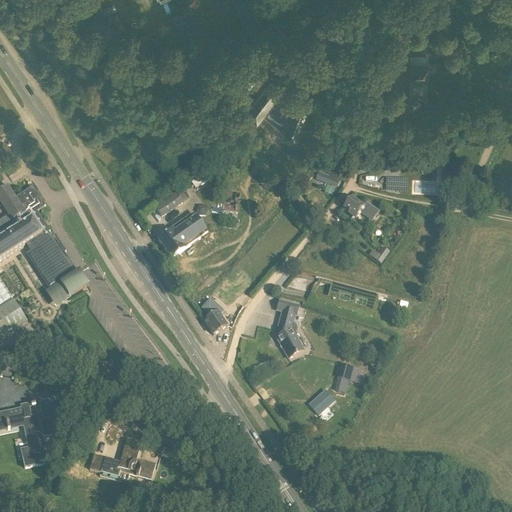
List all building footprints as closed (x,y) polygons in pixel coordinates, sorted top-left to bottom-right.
[(113,5),(102,10),(105,15),(116,11),(113,5)] [(401,66),(401,59),(401,50),(387,50),(387,66),(401,66)] [(408,58),(409,63),(409,84),(415,83),(415,84),(416,84),(421,84),(422,84),(422,83),(427,83),(427,57),(408,58)] [(257,64),(252,70),(258,75),(262,69),(257,64)] [(248,93),(252,88),(256,91),(263,82),(257,78),(256,79),(248,72),(238,84),(248,93)] [(256,122),(262,114),(285,133),(283,137),(293,142),(306,113),(296,108),(293,116),(269,105),(277,96),(268,89),(273,82),(247,114),(256,122)] [(0,149),(0,162),(7,174),(13,170),(0,149)] [(445,163),(444,182),(456,182),(456,163),(445,163)] [(326,192),(334,194),(339,179),(318,173),(316,181),(328,184),(326,192)] [(162,218),(183,204),(188,201),(183,194),(192,188),(187,182),(179,188),(180,190),(155,207),(162,218)] [(0,191),(0,202),(9,216),(12,221),(2,228),(0,224),(0,262),(33,241),(37,248),(26,256),(50,292),(61,285),(70,299),(88,287),(79,273),(77,274),(54,238),(52,239),(49,233),(50,232),(50,231),(50,232),(34,207),(42,202),(33,187),(16,199),(8,187),(0,191)] [(372,222),(381,210),(374,204),(369,211),(352,198),(343,210),(349,214),(348,215),(356,220),(360,214),(372,222)] [(195,209),(200,221),(209,217),(204,205),(195,209)] [(166,251),(184,238),(193,231),(186,221),(177,228),(176,226),(170,230),(171,232),(159,241),(166,251)] [(379,255),(373,251),(369,256),(382,265),(390,252),(383,248),(379,255)] [(0,307),(12,300),(0,281),(0,326),(1,326),(8,337),(27,324),(13,302),(0,310),(0,307)] [(332,283),(328,297),(312,293),(306,301),(380,321),(379,296),(332,283)] [(299,307),(280,302),(277,312),(282,313),(277,332),(280,336),(276,339),(289,360),(303,352),(291,330),(295,317),(296,317),(299,307)] [(204,321),(204,322),(206,325),(213,336),(228,327),(220,316),(227,311),(230,316),(237,312),(231,303),(204,321)] [(352,383),(355,371),(341,367),(338,379),(340,380),(348,382),(352,383)] [(345,395),(348,382),(340,380),(337,392),(345,395)] [(325,391),(308,406),(318,418),(335,403),(325,391)] [(0,430),(7,429),(8,432),(10,431),(10,429),(25,425),(30,449),(21,451),(23,460),(46,455),(39,422),(43,422),(39,406),(36,407),(35,405),(21,408),(21,410),(0,414),(0,430)] [(64,417),(47,420),(49,431),(60,429),(64,417)] [(123,481),(127,483),(129,476),(151,482),(156,466),(137,460),(142,446),(127,441),(120,463),(94,456),(90,471),(101,474),(100,477),(122,484),(123,481)]
